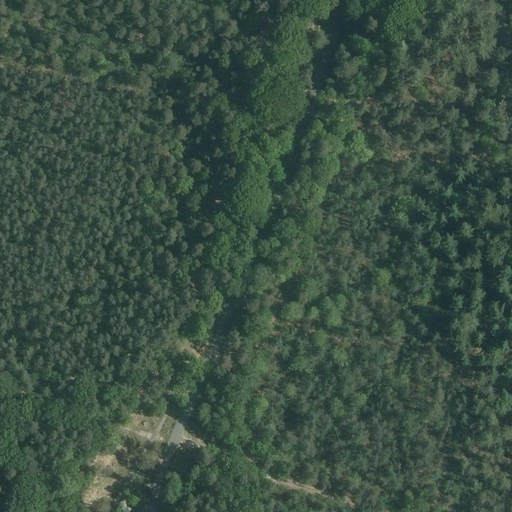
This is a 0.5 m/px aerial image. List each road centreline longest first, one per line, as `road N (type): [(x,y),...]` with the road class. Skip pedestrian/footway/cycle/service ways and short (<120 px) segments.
road 1 (tertiary): [(152,511),(160,468),(257,244),(346,0)]
road 2 (track): [(511,166),(327,130),(281,112)]
road 3 (track): [(0,65),(143,88),(156,0)]
road 4 (track): [(135,432),(0,390)]
